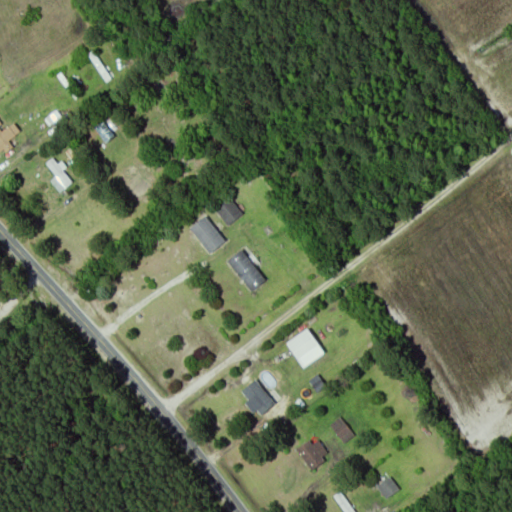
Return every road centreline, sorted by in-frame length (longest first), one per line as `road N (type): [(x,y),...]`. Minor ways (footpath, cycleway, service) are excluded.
road 1 (residential): [(166,408),(511,139)]
road 2 (residential): [(244,511),(205,452),(0,228)]
